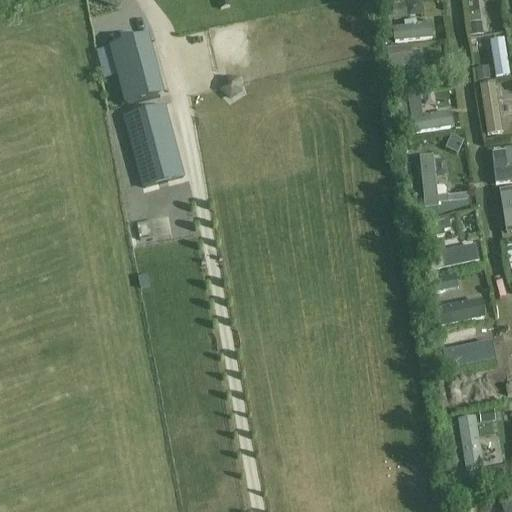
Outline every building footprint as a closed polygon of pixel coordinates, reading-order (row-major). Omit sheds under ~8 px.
[(502,32),(497,0),(481,0),(487,34),(502,32)] [(431,26),(393,29),(394,43),(432,40),(431,26)] [(163,98),(147,39),(110,49),(126,108),(163,98)] [(508,77),(503,39),(489,42),(494,79),(508,77)] [(442,69),(399,75),(401,91),(444,86),(442,69)] [(227,80),(223,89),(222,90),(230,97),(240,92),(239,86),(238,81),(227,80)] [(486,137),(502,135),(494,84),(478,86),(486,137)] [(452,129),(450,113),(408,119),(411,135),(452,129)] [(178,185),(160,115),(123,125),(142,195),(178,185)] [(418,158),(423,210),(437,208),(432,157),(418,158)] [(505,235),(511,233),(511,189),(498,192),(505,235)] [(148,198),(134,198),(134,209),(148,210),(148,198)] [(439,218),(447,254),(458,252),(451,216),(439,218)] [(435,310),(439,330),(484,320),(480,301),(435,310)] [(488,350),(459,355),(461,367),(490,362),(488,350)] [(473,373),(479,401),(490,399),(484,371),(473,373)] [(475,418),(457,421),(465,472),(483,469),(475,418)] [(511,479),(511,443),(511,439),(500,440),(503,480),(511,479)] [(502,483),(499,468),(483,471),(486,486),(502,483)] [(511,511),(511,500),(501,503),(503,511),(511,511)]
